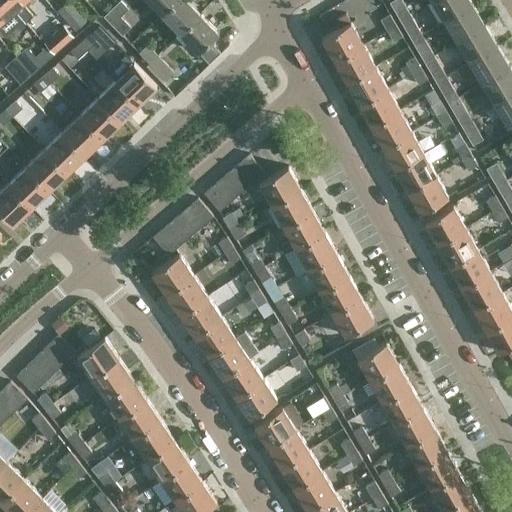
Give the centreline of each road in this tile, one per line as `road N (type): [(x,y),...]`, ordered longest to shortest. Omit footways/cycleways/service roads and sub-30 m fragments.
road 1 (residential): [(511,448),(421,301),(306,84)]
road 2 (residential): [(281,31),(60,235)]
road 3 (residential): [(261,511),(192,396),(89,268)]
road 4 (residential): [(89,268),(306,84)]
